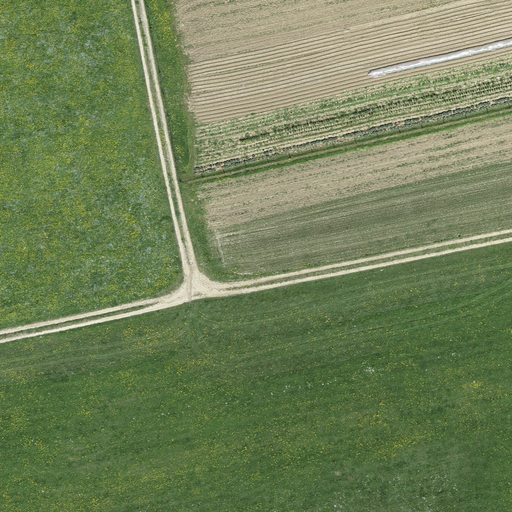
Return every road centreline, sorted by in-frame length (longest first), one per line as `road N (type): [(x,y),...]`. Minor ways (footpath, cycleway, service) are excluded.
road 1 (track): [(0,337),(511,237)]
road 2 (track): [(192,301),(136,0)]
